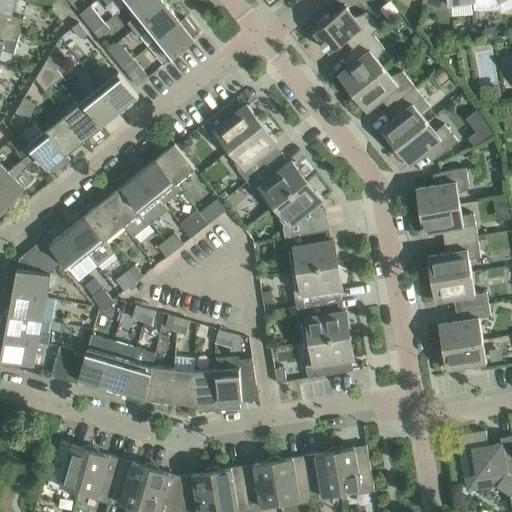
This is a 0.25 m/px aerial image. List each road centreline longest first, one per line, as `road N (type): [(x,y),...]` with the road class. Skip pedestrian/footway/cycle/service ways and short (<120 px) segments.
road 1 (residential): [(0,381),(172,435),(380,399),(418,415)]
road 2 (residential): [(260,33),(378,183),(418,415)]
road 3 (residential): [(0,239),(260,33)]
